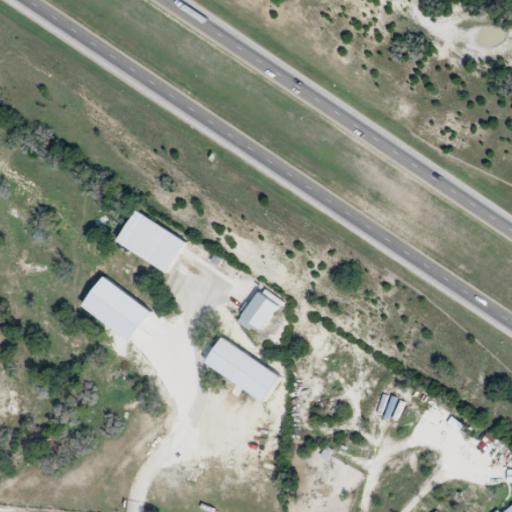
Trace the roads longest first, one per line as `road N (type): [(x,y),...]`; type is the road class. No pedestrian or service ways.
road 1 (motorway): [(24,0),(511,324)]
road 2 (motorway): [(511,222),(174,0)]
